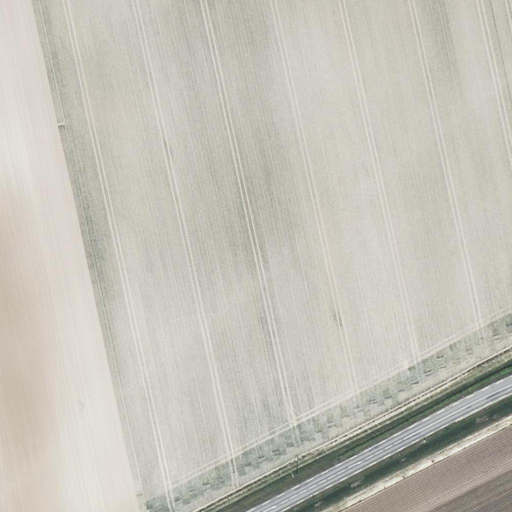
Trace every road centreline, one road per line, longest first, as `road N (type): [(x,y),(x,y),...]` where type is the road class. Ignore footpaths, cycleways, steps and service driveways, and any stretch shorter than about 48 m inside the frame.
road 1 (track): [(201,511),(511,351)]
road 2 (primary): [(263,511),(511,390)]
road 3 (track): [(511,420),(336,511)]
